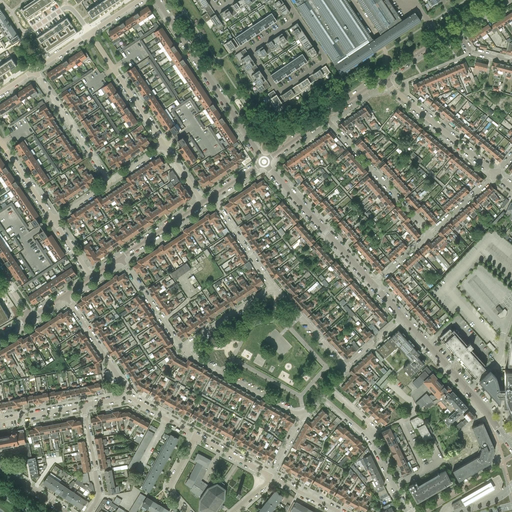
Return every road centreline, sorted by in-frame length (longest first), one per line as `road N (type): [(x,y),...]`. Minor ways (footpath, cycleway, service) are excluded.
road 1 (residential): [(263,162),(156,0)]
road 2 (residential): [(373,285),(263,162)]
road 3 (residential): [(504,439),(401,316)]
road 4 (residential): [(298,16),(326,59),(278,91),(249,49)]
road 5 (residential): [(429,234),(325,117)]
road 6 (residential): [(496,174),(383,77)]
road 7 (residential): [(89,33),(164,146)]
road 8 (residential): [(109,183),(34,70)]
road 9 (residential): [(185,350),(301,417)]
